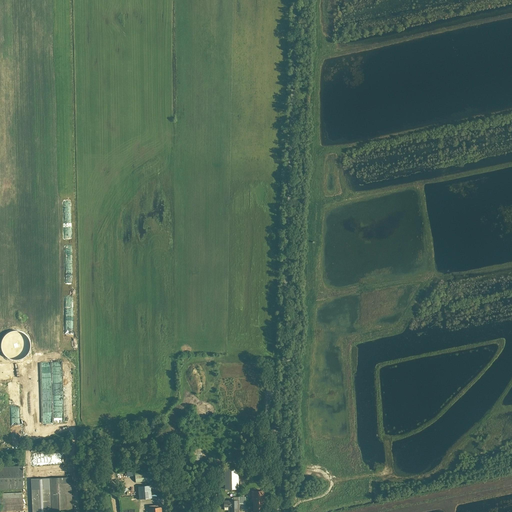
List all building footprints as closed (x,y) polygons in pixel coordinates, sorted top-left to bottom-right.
[(42,423),(63,422),(62,397),(51,397),(51,396),(47,396),(47,403),(43,403),(43,411),(42,411),(42,423)] [(69,465),(69,457),(59,456),(58,462),(60,462),(60,465),(69,465)] [(0,488),(22,487),(21,467),(0,467),(0,488)] [(236,469),(225,469),(225,489),(237,488),(236,469)] [(151,472),(137,473),(137,482),(151,481),(151,472)] [(52,511),(72,511),(71,477),(51,478),(52,511)] [(33,511),(52,511),(51,478),(32,479),(33,511)] [(138,486),(139,499),(149,498),(149,486),(138,486)] [(252,492),(253,511),(264,511),(263,491),(252,492)] [(1,510),(22,509),(22,493),(0,493),(1,510)] [(228,511),(237,511),(238,503),(238,500),(228,500),(228,504),(224,504),(224,511),(229,511),(228,511)]
